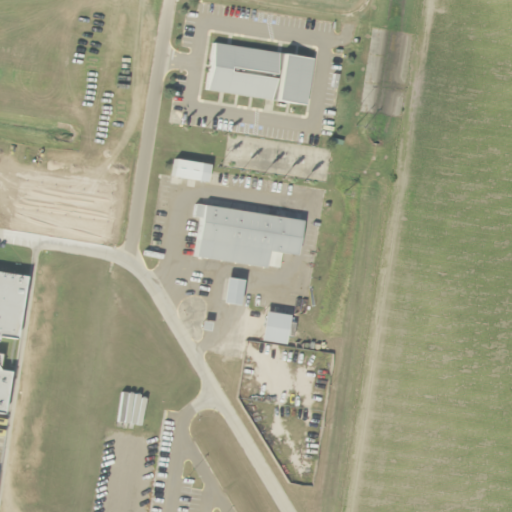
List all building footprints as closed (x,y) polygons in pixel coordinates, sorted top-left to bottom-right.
[(208,44),(201,91),(299,106),(306,59),(208,44)] [(168,159),(165,177),(191,181),(194,164),(168,159)] [(189,204),(295,221),(289,255),(261,251),(258,268),(188,257),(194,218),(187,217),(189,204)] [(0,511),(0,396),(3,372),(0,371),(0,337),(9,338),(19,276),(0,273),(0,511)] [(220,298),(232,299),(233,281),(220,280),(220,298)]
